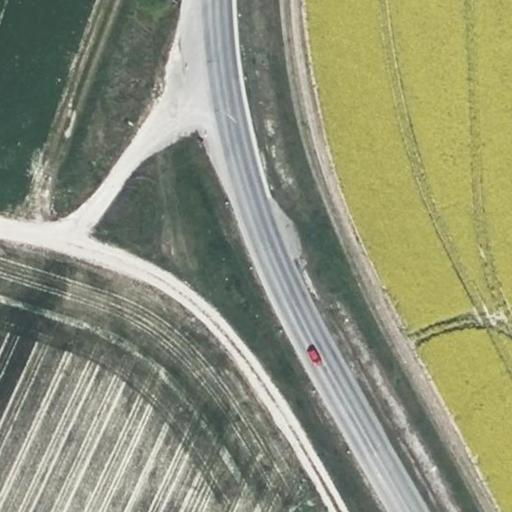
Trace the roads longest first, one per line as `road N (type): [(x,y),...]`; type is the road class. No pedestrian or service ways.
road 1 (tertiary): [(409,511),(268,260),(217,95)]
road 2 (unclassified): [(217,95),(154,132),(65,232)]
